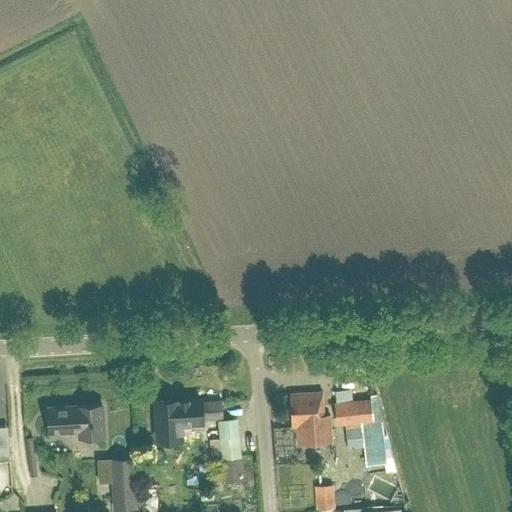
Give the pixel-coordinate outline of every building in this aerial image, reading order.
[(330,414),(323,415),(321,391),(290,393),(292,427),(295,426),(296,442),(332,440),(330,414)] [(200,398),(154,401),(156,440),(170,439),(169,424),(201,422),(201,419),(222,418),(221,400),(200,401),(200,398)] [(368,398),(332,402),(335,425),(344,423),(345,430),(360,428),(360,423),(371,421),(368,398)] [(102,436),(101,405),(77,405),(77,406),(46,407),(47,430),(78,430),(78,437),(102,436)] [(371,421),(360,423),(360,428),(364,464),(385,462),(380,420),(371,421)] [(224,437),(219,438),(223,481),(242,479),(238,436),(224,437)] [(109,457),(112,509),(137,507),(134,456),(109,457)] [(333,484),(313,485),(314,510),(333,509),(333,484)]
